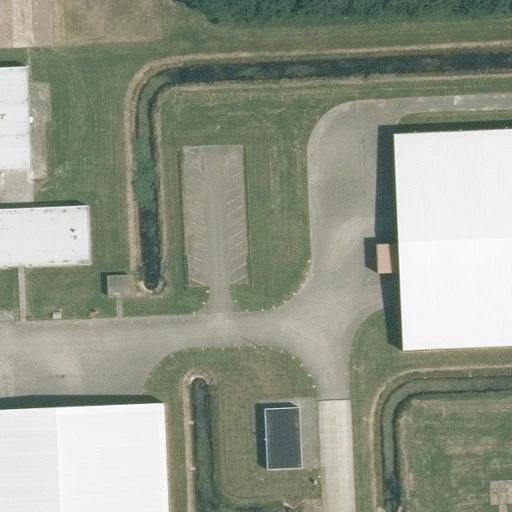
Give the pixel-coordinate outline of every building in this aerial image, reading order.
[(0,69),(0,172),(32,171),(28,69),(0,69)] [(400,246),(377,247),(378,275),(401,274),(404,353),(511,348),(511,131),(395,136),(400,246)] [(88,208),(0,211),(0,269),(90,266),(88,208)] [(122,297),(130,297),(129,277),(107,278),(108,298),(116,298),(122,297)] [(168,511),(164,405),(0,412),(0,511),(168,511)] [(300,409),(265,410),(268,471),(302,470),(300,409)]
